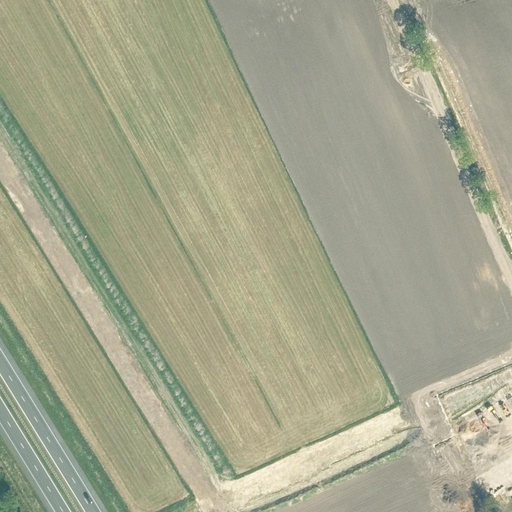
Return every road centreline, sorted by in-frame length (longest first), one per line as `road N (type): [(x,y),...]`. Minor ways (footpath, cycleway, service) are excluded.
road 1 (motorway): [(92,511),(0,360)]
road 2 (motorway): [(0,408),(63,511)]
